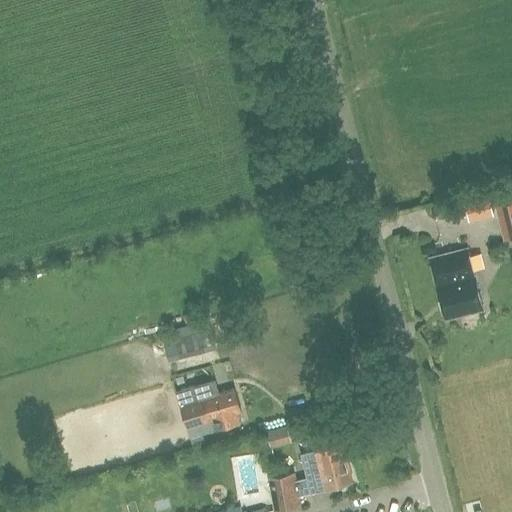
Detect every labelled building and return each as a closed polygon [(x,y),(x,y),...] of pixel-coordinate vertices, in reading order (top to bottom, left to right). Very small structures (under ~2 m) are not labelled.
[(511,188),(492,194),(504,238),(511,236),(511,188)] [(445,319),(483,309),(467,247),(429,256),(445,319)] [(169,355),(178,352),(180,359),(218,349),(216,339),(213,329),(212,329),(175,339),(165,341),(169,355)] [(234,388),(218,393),(215,380),(196,385),(200,398),(180,404),(187,427),(190,438),(215,431),(215,429),(241,421),(238,412),(241,411),(234,388)] [(267,430),(272,447),(291,441),(287,425),(267,430)] [(343,442),(302,453),(312,493),(337,487),(336,483),(352,479),(343,442)] [(159,456),(144,464),(151,475),(165,467),(159,456)] [(264,500),(261,459),(246,460),(248,501),(264,500)] [(178,511),(166,471),(149,476),(159,511),(178,511)] [(111,491),(126,487),(122,472),(107,475),(111,491)] [(301,507),(295,473),(268,478),(274,511),(301,507)]
